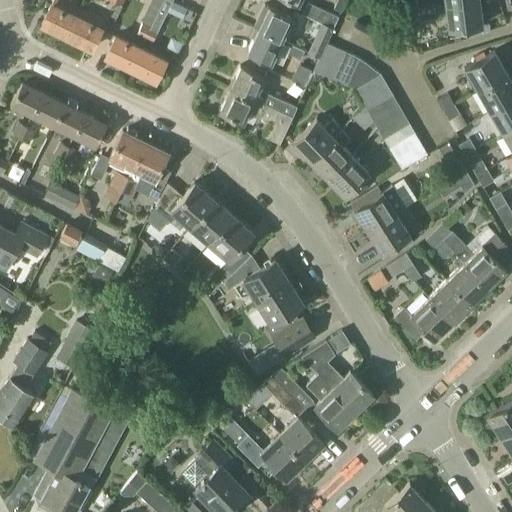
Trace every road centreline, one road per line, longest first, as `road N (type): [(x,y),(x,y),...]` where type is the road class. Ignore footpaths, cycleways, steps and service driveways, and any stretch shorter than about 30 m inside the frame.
road 1 (residential): [(421,412),(269,187),(238,155),(165,119)]
road 2 (residential): [(165,119),(12,47)]
road 3 (residential): [(319,511),(421,412)]
road 4 (residential): [(165,119),(219,0)]
road 5 (residential): [(421,412),(511,323)]
